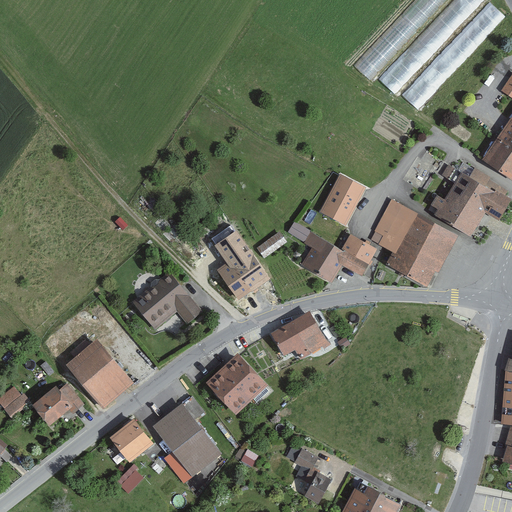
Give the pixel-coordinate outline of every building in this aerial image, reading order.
[(446,0),(417,0),(358,65),(374,80),(446,0)] [(487,0),(455,0),(381,81),(399,97),(487,0)] [(507,19),(489,3),(405,96),(423,112),(507,19)] [(511,72),(500,90),(511,98),(511,72)] [(511,112),(482,157),(511,177),(511,112)] [(504,199),(458,173),(445,197),(435,191),(429,202),(434,205),(430,213),(469,235),(484,207),(496,213),(504,199)] [(363,187),(337,175),(319,212),(346,225),(363,187)] [(452,234),(391,199),(373,231),(380,235),(376,241),(394,250),(387,261),(425,282),(452,234)] [(340,248),(294,223),(289,231),(312,244),(301,265),(330,281),(340,263),(359,273),(365,262),(353,255),(340,248)] [(211,242),(224,262),(217,266),(237,297),(267,278),(234,227),(211,242)] [(279,231),(256,246),(262,256),(286,241),(279,231)] [(353,255),(365,262),(373,247),(348,233),(340,248),(353,255)] [(170,270),(130,300),(152,329),(176,311),(186,323),(201,311),(170,270)] [(307,310),(268,329),(281,356),(295,349),(300,360),(325,348),(307,310)] [(94,338),(64,362),(102,408),(132,383),(94,338)] [(501,371),(500,425),(511,425),(511,353),(511,358),(505,356),(501,371)] [(235,355),(206,382),(236,413),(265,386),(235,355)] [(54,383),(29,402),(46,425),(67,410),(71,414),(80,407),(76,402),(79,400),(65,382),(58,388),(54,383)] [(15,390),(2,400),(11,413),(24,403),(15,390)] [(183,404),(154,425),(191,476),(220,454),(183,404)] [(130,417),(109,433),(128,458),(149,442),(130,417)] [(511,428),(509,427),(500,457),(511,460),(511,428)] [(314,458),(292,447),(287,459),(307,469),(304,475),(310,478),(302,494),(316,502),(328,478),(309,469),(314,458)] [(256,457),(245,451),(241,459),(252,465),(256,457)] [(117,480),(130,492),(146,475),(133,463),(117,480)] [(354,481),(339,511),(393,511),(398,502),(354,481)]
